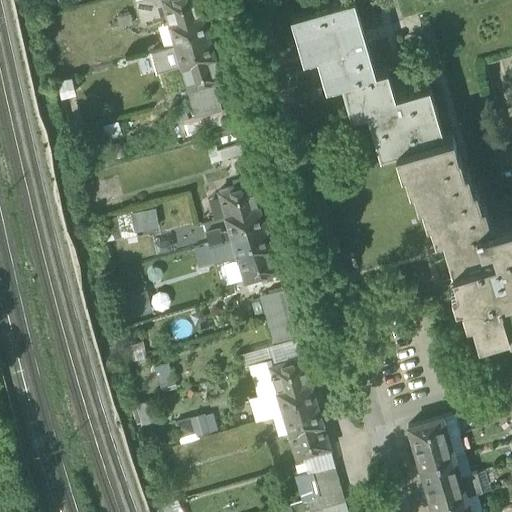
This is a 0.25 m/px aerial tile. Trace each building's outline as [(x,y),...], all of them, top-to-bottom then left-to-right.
[(142,20),(167,12),(163,0),(137,0),(142,20)] [(163,0),(167,12),(170,23),(203,14),(198,0),(163,0)] [(334,81),(344,78),(376,68),(359,11),(353,12),(349,0),(334,0),(293,12),(301,39),(306,37),(311,54),(319,51),(324,67),(330,65),(334,81)] [(355,0),(349,0),(353,12),(359,11),(355,0)] [(206,24),(203,14),(170,23),(176,44),(209,34),(206,24)] [(119,18),(121,25),(132,23),(131,15),(119,18)] [(160,26),(166,47),(176,44),(170,23),(160,26)] [(217,43),(214,33),(209,34),(212,45),(217,43)] [(212,45),(209,34),(176,44),(182,65),(215,55),(212,45)] [(306,55),(311,54),(306,37),(301,39),(306,55)] [(157,72),(182,65),(176,44),(166,47),(151,52),(157,72)] [(223,80),(215,55),(182,65),(190,90),(214,82),(223,80)] [(328,83),(334,81),(330,65),(324,67),(328,83)] [(386,149),(396,146),(438,134),(433,118),(439,116),(429,81),(396,91),(388,65),(376,68),(344,78),(348,95),(354,93),(359,110),(367,107),(368,108),(376,136),(382,134),(386,149)] [(58,79),(61,97),(77,93),(72,75),(58,79)] [(221,109),(214,82),(190,90),(198,116),(221,109)] [(353,112),(359,110),(354,93),(348,95),(353,112)] [(178,125),(186,123),(191,122),(185,102),(172,106),(178,125)] [(231,111),(208,117),(211,127),(234,121),(231,111)] [(438,134),(444,132),(439,116),(433,118),(438,134)] [(186,123),(188,133),(211,127),(208,117),(191,122),(186,123)] [(119,121),(103,126),(106,139),(123,134),(119,121)] [(211,127),(214,139),(215,138),(237,132),(234,121),(211,127)] [(448,246),(452,260),(496,247),(498,253),(511,248),(511,212),(483,222),(476,198),(472,200),(467,182),(464,183),(458,166),(455,167),(450,152),(458,150),(452,130),(444,132),(438,134),(396,146),(401,166),(405,165),(410,182),(413,181),(418,198),(422,197),(427,215),(430,214),(435,231),(443,229),(443,230),(449,228),(454,244),(448,246)] [(380,151),(386,149),(382,134),(376,136),(380,151)] [(222,162),(215,138),(214,139),(205,141),(212,164),(222,162)] [(220,150),(223,160),(244,153),(241,144),(220,150)] [(221,195),(227,215),(259,205),(252,182),(219,191),(221,195)] [(227,215),(221,195),(209,199),(214,219),(227,215)] [(262,216),(259,205),(227,215),(231,230),(232,236),(265,226),(262,216)] [(156,207),(133,211),(137,231),(160,227),(156,207)] [(117,215),(121,237),(138,234),(137,231),(133,211),(117,213),(117,215)] [(107,240),(121,237),(117,215),(103,218),(107,240)] [(265,226),(232,236),(238,256),(239,257),(271,247),(268,236),(265,226)] [(206,232),(209,243),(232,236),(231,230),(222,233),(220,228),(206,232)] [(443,230),(448,246),(454,244),(449,228),(443,230)] [(209,243),(215,262),(238,256),(232,236),(209,243)] [(200,266),(215,262),(209,243),(195,247),(200,266)] [(279,272),(271,247),(239,257),(239,258),(245,278),(246,281),(279,272)] [(511,248),(498,253),(496,247),(452,260),(462,293),(468,291),(472,306),(479,328),(508,320),(511,318),(511,248)] [(245,278),(239,258),(223,263),(229,283),(245,278)] [(261,296),(264,309),(288,302),(284,289),(261,296)] [(117,309),(120,318),(128,315),(128,316),(151,310),(146,291),(122,297),(124,303),(121,304),(122,308),(117,309)] [(466,308),(472,306),(468,291),(462,293),(466,308)] [(291,314),(288,302),(264,309),(268,321),(291,314)] [(295,325),(291,314),(268,321),(271,332),(295,325)] [(299,339),(295,325),(271,332),(275,344),(275,346),(299,339)] [(275,346),(275,344),(240,354),(245,370),(253,367),(253,366),(271,360),(272,366),(304,357),(299,339),(275,346)] [(271,366),(278,391),(311,381),(304,357),(272,366),(271,366)] [(253,367),(261,396),(278,391),(271,366),(272,366),(271,360),(253,366),(253,367)] [(169,361),(154,365),(159,382),(174,378),(169,361)] [(317,402),(311,381),(278,391),(284,411),(317,402)] [(284,411),(278,391),(261,396),(253,398),(259,419),(264,417),(272,415),(273,415),(284,411)] [(486,405),(491,424),(511,417),(511,400),(511,399),(486,405)] [(323,423),(317,402),(284,411),(290,432),(323,423)] [(205,410),(190,414),(195,431),(196,435),(211,431),(205,410)] [(284,411),(273,415),(279,436),(290,432),(284,411)] [(443,416),(449,436),(460,433),(455,413),(443,416)] [(195,431),(190,414),(174,419),(179,436),(195,431)] [(264,417),(266,424),(274,422),(272,415),(264,417)] [(409,426),(415,446),(449,436),(443,416),(409,426)] [(330,448),(323,423),(290,432),(298,457),(303,456),(330,448)] [(466,452),(460,433),(449,436),(455,456),(466,452)] [(455,456),(449,436),(415,446),(421,466),(455,456)] [(308,473),(312,471),(312,468),(335,462),(330,448),(303,456),(308,473)] [(472,472),(466,452),(455,456),(460,476),(472,472)] [(460,476),(455,456),(421,466),(427,486),(460,476)] [(312,471),(316,485),(339,478),(335,462),(312,468),(312,471)] [(486,468),(478,471),(483,491),(492,488),(486,468)] [(302,501),(307,500),(320,496),(316,485),(312,471),(308,473),(295,476),(302,501)] [(472,472),(460,476),(466,496),(478,492),(483,491),(478,471),(472,472)] [(466,496),(460,476),(427,486),(433,506),(466,496)] [(343,489),(339,478),(316,485),(320,496),(343,489)] [(346,501),(343,489),(320,496),(323,506),(323,508),(346,501)] [(466,496),(470,511),(484,511),(478,492),(466,496)] [(181,511),(174,496),(164,500),(169,511),(181,511)] [(307,500),(310,510),(323,506),(320,496),(307,500)] [(470,511),(466,496),(433,506),(434,511),(470,511)] [(349,511),(346,501),(323,508),(324,511),(349,511)]
